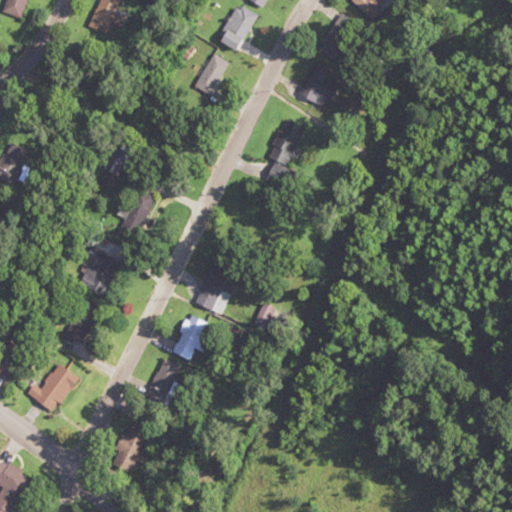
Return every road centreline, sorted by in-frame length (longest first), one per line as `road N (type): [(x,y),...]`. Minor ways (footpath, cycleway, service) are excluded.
road 1 (residential): [(58,511),(104,399),(312,0)]
road 2 (residential): [(67,0),(0,140)]
road 3 (residential): [(114,511),(0,417)]
